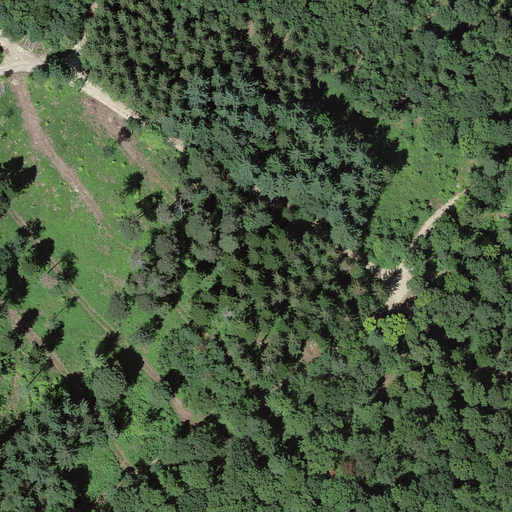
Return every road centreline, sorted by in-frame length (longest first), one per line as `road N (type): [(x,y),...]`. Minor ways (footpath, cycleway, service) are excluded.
road 1 (track): [(68,72),(400,278)]
road 2 (track): [(80,511),(353,340)]
road 3 (track): [(511,161),(421,231),(400,278)]
